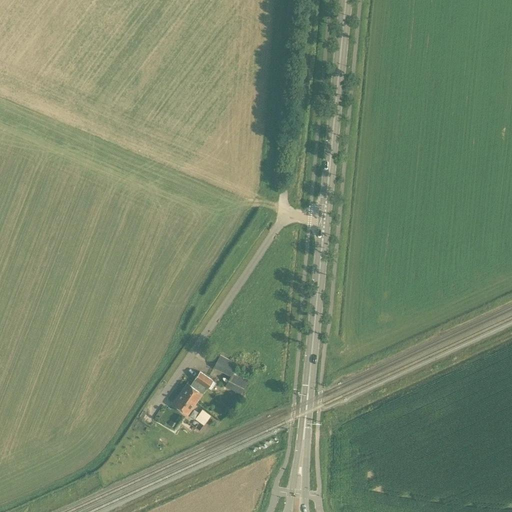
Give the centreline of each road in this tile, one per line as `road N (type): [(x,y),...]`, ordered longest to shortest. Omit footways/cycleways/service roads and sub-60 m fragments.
road 1 (unclassified): [(145,420),(282,215)]
road 2 (primary): [(300,458),(324,217)]
road 3 (primary): [(324,217),(345,0)]
